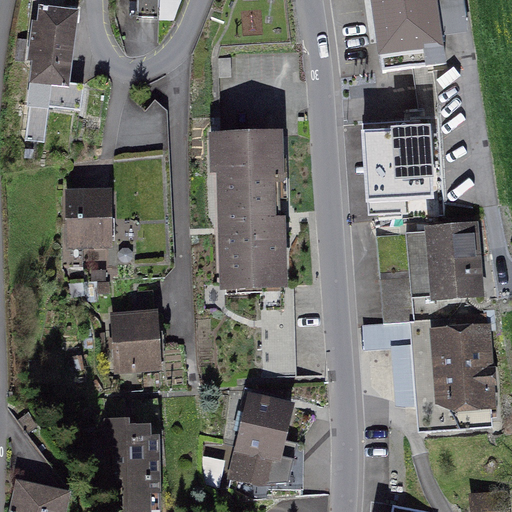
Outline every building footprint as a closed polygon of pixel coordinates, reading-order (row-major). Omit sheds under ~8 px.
[(140,0),(140,16),(157,16),(157,0),(140,0)] [(378,0),(389,70),(443,62),(433,0),(378,0)] [(74,11),(35,8),(29,67),(68,70),(74,11)] [(377,185),(421,183),(418,132),(374,135),(377,185)] [(233,303),(294,299),(284,142),(223,146),(233,303)] [(68,194),(69,245),(109,245),(108,194),(68,194)] [(434,296),(479,293),(474,226),(429,229),(434,296)] [(396,404),(414,403),(407,286),(382,287),(384,322),(364,324),(365,349),(392,347),(396,404)] [(155,310),(103,314),(108,375),(160,371),(155,310)] [(439,405),(490,402),(485,328),(434,332),(439,405)] [(423,427),(457,426),(456,405),(433,406),(431,366),(421,366),(423,427)] [(291,408),(250,399),(231,478),(259,485),(269,484),(269,490),(301,490),(302,445),(282,441),(291,408)] [(116,477),(126,477),(126,511),(129,511),(160,511),(158,438),(148,438),(148,426),(126,427),(126,421),(106,421),(106,445),(116,445),(116,477)] [(56,511),(61,494),(20,485),(13,511),(56,511)] [(511,511),(511,500),(480,502),(480,511),(511,511)]
